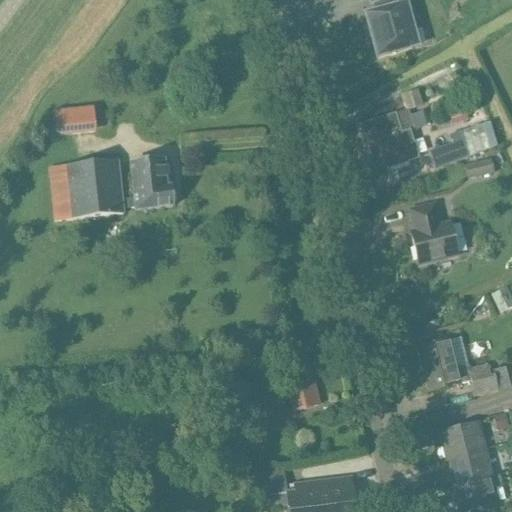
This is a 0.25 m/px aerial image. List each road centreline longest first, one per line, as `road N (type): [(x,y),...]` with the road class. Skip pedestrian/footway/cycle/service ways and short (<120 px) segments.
road 1 (unclassified): [(396,511),(269,0)]
road 2 (unknown): [(302,134),(59,145)]
